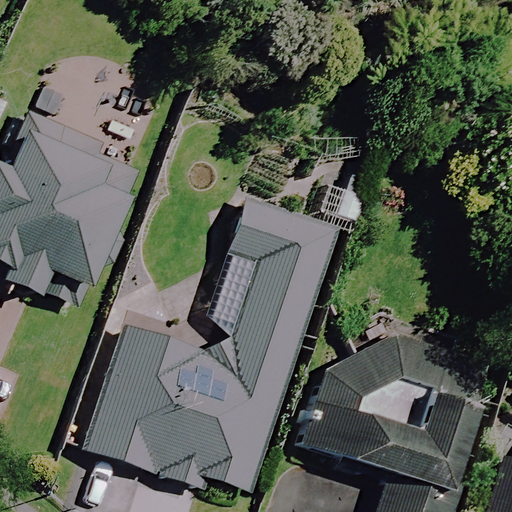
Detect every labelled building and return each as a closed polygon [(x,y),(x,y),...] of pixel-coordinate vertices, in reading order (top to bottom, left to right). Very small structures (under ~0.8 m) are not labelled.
[(85,147),(15,117),(0,150),(0,293),(23,303),(33,279),(72,295),(128,165),(85,147)] [(353,231),(362,191),(320,181),(310,220),(353,231)] [(322,236),(229,205),(213,255),(239,263),(209,353),(114,322),(70,455),(186,493),(190,482),(234,497),(322,236)] [(435,511),(469,363),(371,339),(333,369),(316,365),(294,459),(371,477),(362,511),(435,511)] [(511,511),(511,462),(506,459),(474,511),(511,511)]
